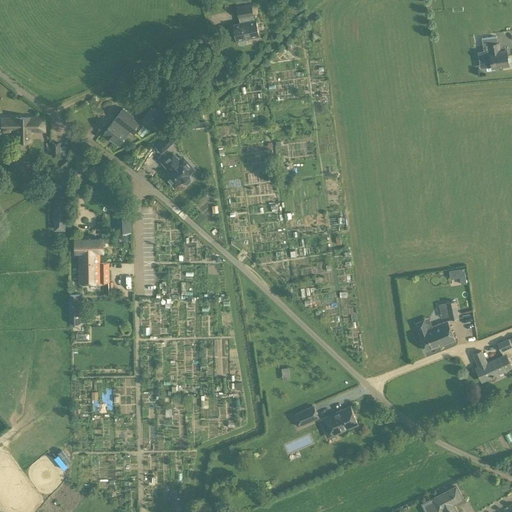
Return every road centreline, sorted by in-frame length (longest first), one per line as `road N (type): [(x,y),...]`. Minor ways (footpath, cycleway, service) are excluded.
road 1 (unclassified): [(0,67),(177,208),(417,433),(511,477)]
road 2 (track): [(112,156),(206,106),(321,0)]
